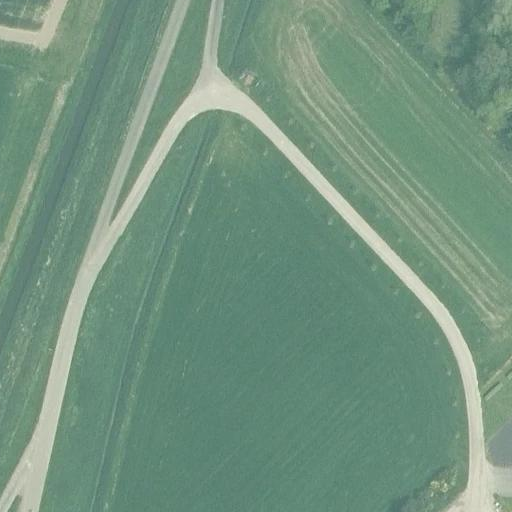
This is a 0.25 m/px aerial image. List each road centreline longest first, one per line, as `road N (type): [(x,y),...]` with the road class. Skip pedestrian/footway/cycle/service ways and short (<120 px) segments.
road 1 (unclassified): [(93,251),(203,81),(215,0)]
road 2 (unclassified): [(93,251),(179,0)]
road 3 (unclassified): [(33,465),(93,251)]
